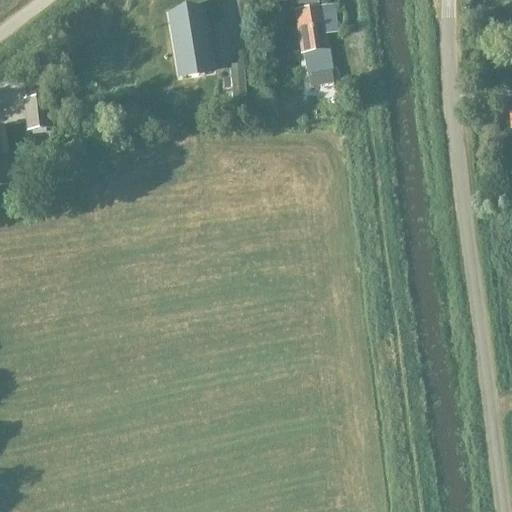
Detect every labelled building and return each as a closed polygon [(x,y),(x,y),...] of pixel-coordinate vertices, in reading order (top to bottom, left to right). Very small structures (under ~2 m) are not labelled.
[(319,0),(297,0),(299,11),(321,8),(319,0)] [(321,8),(299,11),(294,12),(300,54),(327,50),(321,8)] [(200,12),(169,17),(178,66),(208,60),(200,12)] [(310,90),(333,86),(331,72),(308,76),(310,90)] [(52,129),(48,98),(24,101),(28,133),(52,129)] [(0,187),(12,186),(4,129),(0,129),(0,187)] [(28,187),(50,192),(55,171),(32,166),(28,187)]
